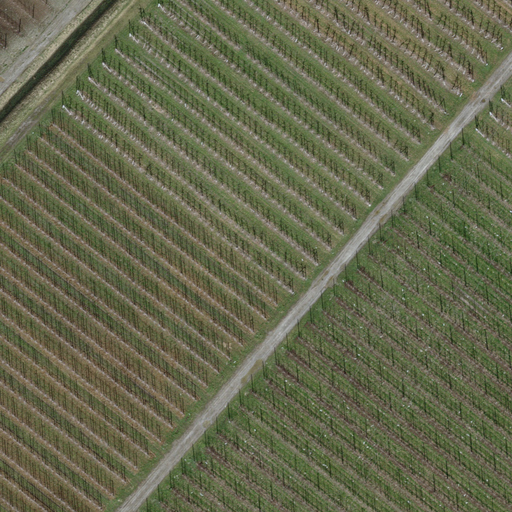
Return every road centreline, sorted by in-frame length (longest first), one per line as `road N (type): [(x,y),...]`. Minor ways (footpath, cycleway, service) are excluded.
road 1 (track): [(127,511),(511,57)]
road 2 (track): [(0,155),(145,0)]
